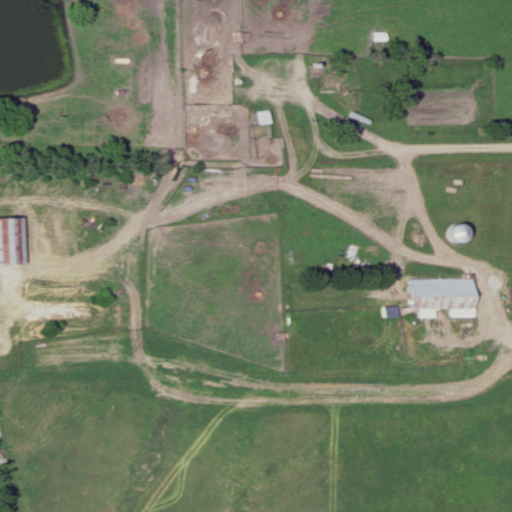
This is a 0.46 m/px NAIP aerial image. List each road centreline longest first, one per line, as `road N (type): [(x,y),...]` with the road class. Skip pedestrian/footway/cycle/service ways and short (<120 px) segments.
road 1 (residential): [(449,255),(394,245),(332,200),(283,180),(245,179),(121,208),(10,198)]
road 2 (residential): [(511,146),(325,150),(310,138),(301,100),(257,89)]
road 3 (residential): [(511,341),(492,282),(449,255),(413,212),(391,148)]
